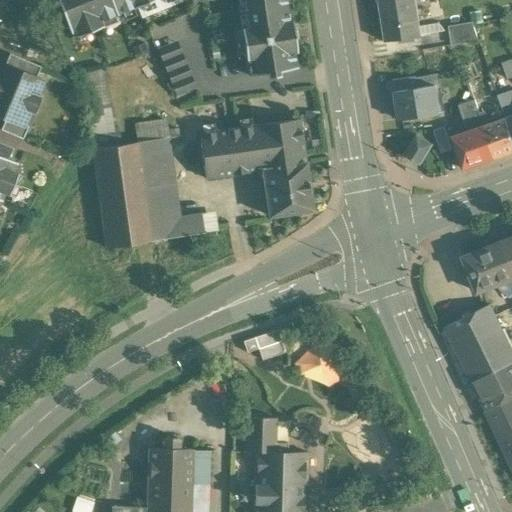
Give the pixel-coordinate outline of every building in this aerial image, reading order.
[(63,14),(57,0),(43,0),(51,19),(63,14)] [(57,0),(63,14),(68,26),(71,33),(72,33),(75,31),(77,35),(76,35),(77,36),(102,26),(102,25),(101,25),(100,21),(116,15),(110,0),(57,0)] [(136,7),(132,0),(110,0),(116,15),(117,15),(118,15),(118,14),(135,7),(135,8),(136,7)] [(285,0),(236,0),(238,9),(247,73),(247,75),(297,67),(296,66),(293,51),(295,51),(296,51),(291,19),(290,19),(290,20),(289,20),(287,11),(294,10),(292,0),(291,0),(293,10),(287,11),(285,0)] [(415,0),(384,0),(379,1),(386,41),(421,36),(415,0)] [(63,14),(51,19),(56,30),(68,26),(63,14)] [(473,25),(451,29),(454,45),(479,40),(473,25)] [(157,49),(176,96),(196,87),(177,41),(157,49)] [(40,66),(9,53),(4,65),(35,78),(40,66)] [(511,62),(503,65),(508,79),(511,77),(511,62)] [(0,63),(0,114),(5,117),(21,124),(22,123),(27,110),(34,113),(41,97),(34,94),(40,80),(35,78),(4,65),(0,63)] [(101,68),(80,72),(85,107),(91,148),(122,144),(101,68)] [(415,76),(392,80),(394,92),(417,88),(415,76)] [(506,119),(498,96),(491,98),(489,92),(482,94),(476,78),(467,80),(474,100),(479,114),(484,112),(487,120),(495,117),(497,122),(506,119)] [(417,88),(394,92),(398,120),(439,113),(435,85),(417,88)] [(511,90),(498,95),(498,96),(506,119),(511,136),(511,90)] [(479,114),(474,100),(459,105),(468,131),(453,136),(454,140),(463,169),(494,158),(479,114)] [(511,136),(506,119),(497,122),(495,117),(487,120),(484,112),(479,114),(494,158),(511,152),(511,136)] [(21,124),(5,117),(0,129),(22,139),(28,126),(22,123),(21,124)] [(248,124),(254,170),(261,169),(260,167),(304,161),(298,117),(248,124)] [(166,120),(135,124),(138,141),(166,138),(169,137),(166,120)] [(448,123),(432,128),(438,146),(454,140),(453,136),(448,123)] [(254,170),(248,124),(197,132),(204,178),(254,170)] [(433,144),(417,134),(404,153),(420,164),(433,144)] [(166,138),(139,141),(153,240),(203,233),(201,218),(177,221),(166,138)] [(122,144),(91,148),(105,247),(153,240),(139,141),(138,141),(122,144)] [(11,148),(0,142),(0,155),(7,158),(11,148)] [(0,200),(1,201),(1,200),(4,192),(7,194),(9,195),(13,184),(19,187),(19,186),(13,183),(18,173),(17,172),(16,173),(13,171),(16,164),(17,163),(7,158),(0,155),(0,200)] [(304,161),(260,167),(261,169),(268,216),(312,210),(304,161)] [(511,236),(501,240),(511,267),(511,236)] [(511,267),(502,242),(464,257),(477,292),(511,278),(511,267)] [(511,349),(490,305),(483,308),(445,328),(446,329),(473,383),(511,363),(511,349)] [(262,360),(284,352),(277,330),(243,341),(247,352),(258,348),(262,360)] [(339,380),(337,340),(301,342),(303,382),(339,380)] [(511,363),(473,383),(486,410),(511,397),(511,363)] [(511,397),(486,410),(511,464),(511,397)] [(275,418),(245,417),(244,451),(254,451),(275,451),(275,442),(275,418)] [(146,511),(190,511),(192,449),(179,448),(179,441),(176,438),(165,437),(162,440),(162,448),(148,447),(146,507),(146,511)] [(275,451),(287,452),(287,442),(275,442),(275,451)] [(208,511),(210,449),(192,449),(190,511),(208,511)] [(275,451),(254,451),(252,511),(305,511),(307,452),(287,452),(275,451)] [(73,509),(82,511),(89,511),(94,501),(78,495),(73,509)]
